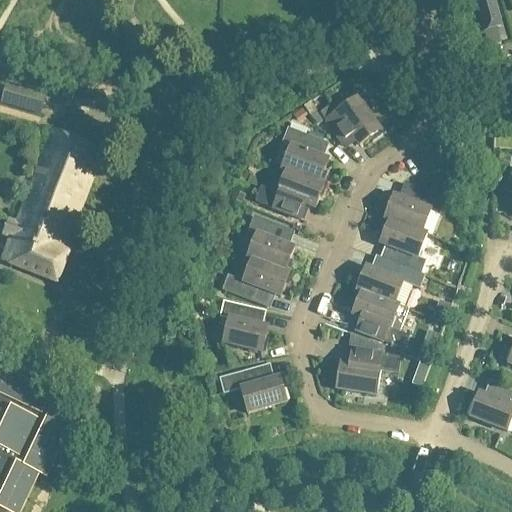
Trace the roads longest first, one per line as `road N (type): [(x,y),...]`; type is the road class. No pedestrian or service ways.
road 1 (residential): [(426,0),(426,77),(416,124),(402,149),(367,175),(300,358),(310,399),(339,418),(435,436)]
road 2 (residential): [(435,436),(496,268),(511,257)]
